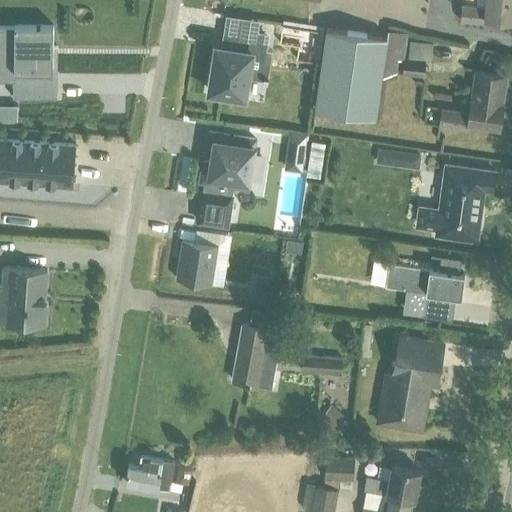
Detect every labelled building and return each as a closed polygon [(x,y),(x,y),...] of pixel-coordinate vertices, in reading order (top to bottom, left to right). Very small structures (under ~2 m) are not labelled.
[(511,18),(511,0),(486,0),(486,6),(462,4),(461,21),(486,23),(487,17),(511,18)] [(53,97),(54,25),(15,25),(15,26),(0,25),(0,76),(14,76),(14,81),(13,81),(13,97),(53,97)] [(387,37),(327,28),(316,108),(376,117),(382,77),(384,76),(397,73),(398,60),(404,61),(404,57),(407,57),(409,34),(388,31),(387,37)] [(214,60),(209,91),(222,93),(240,96),(246,96),(249,75),(267,78),(271,49),(264,48),(266,35),(227,29),(227,32),(225,47),(218,46),(216,60),(214,60)] [(409,60),(434,62),(435,44),(411,42),(409,60)] [(405,60),(403,76),(426,78),(427,62),(405,60)] [(507,74),(476,69),(471,98),(469,111),(442,107),(439,124),(469,128),(470,122),(500,127),(503,103),(507,74)] [(18,104),(0,103),(0,119),(18,120),(18,104)] [(204,160),(201,180),(207,181),(200,222),(227,227),(234,185),(248,188),(248,187),(256,138),(208,131),(205,150),(212,151),(213,152),(212,161),(204,160)] [(307,134),(290,132),(285,167),(302,169),(307,134)] [(311,174),(327,175),(328,138),(313,137),(311,174)] [(0,180),(9,181),(27,182),(28,178),(39,179),(39,183),(59,185),(73,186),(75,163),(76,144),(42,141),(0,138),(0,180)] [(377,162),(423,165),(424,145),(378,142),(377,162)] [(482,204),(484,188),(493,189),(494,180),(496,171),(447,164),(444,181),(441,209),(430,208),(421,206),(419,216),(418,225),(427,226),(438,227),(437,233),(477,239),(479,220),(482,204)] [(183,238),(177,278),(212,283),(219,244),(183,238)] [(287,238),(286,250),(301,252),(303,239),(287,238)] [(464,285),(465,273),(460,272),(461,264),(462,258),(445,255),(442,255),(440,263),(439,269),(413,265),(390,262),(388,272),(386,285),(410,288),(427,291),(424,310),(423,315),(453,319),(454,309),(456,295),(462,296),(464,285)] [(47,305),(45,305),(47,269),(3,266),(2,289),(7,290),(5,322),(46,325),(47,305)] [(270,283),(258,281),(255,301),(266,302),(270,283)] [(277,351),(264,349),(268,328),(244,323),(233,380),(271,386),(277,351)] [(371,324),(363,323),(359,362),(367,362),(371,324)] [(427,402),(430,382),(437,384),(444,343),(401,335),(394,375),(387,373),(379,421),(417,428),(422,401),(427,402)] [(342,374),(344,358),(304,354),(302,370),(342,374)] [(331,403),(321,414),(333,426),(344,415),(331,403)] [(180,459),(177,481),(189,483),(192,461),(193,456),(181,454),(180,459)] [(169,488),(174,460),(142,455),(140,465),(129,463),(126,481),(170,489),(169,488)] [(325,486),(338,488),(351,488),(351,478),(354,479),(354,457),(326,456),(325,486)] [(367,475),(365,489),(367,489),(387,493),(387,492),(415,498),(421,470),(392,465),(392,467),(381,465),(378,477),(367,475)] [(334,511),(339,489),(338,488),(325,486),(306,483),(302,508),(321,511),(334,511)] [(387,493),(367,489),(362,511),(412,511),(415,498),(387,492),(387,493)]
